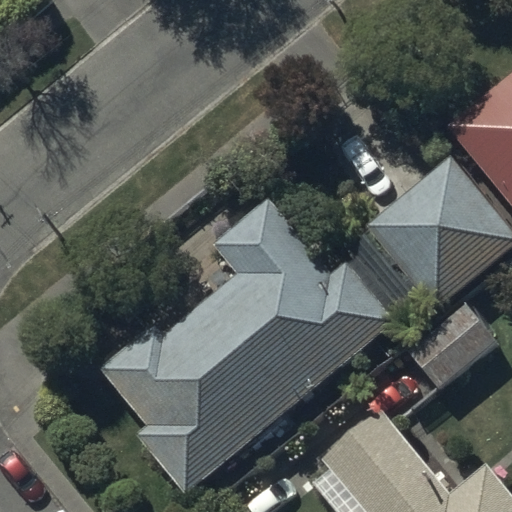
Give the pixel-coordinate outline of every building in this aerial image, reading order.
[(511,94),(454,141),(511,211),(511,94)] [(511,240),(456,172),(372,241),(441,325),(511,266),(511,240)] [(336,289),(274,215),(221,259),(245,288),(171,349),(161,336),(105,383),(153,440),(142,449),(191,508),(401,335),(352,276),(336,289)] [(444,401),(500,351),(470,316),(413,367),(444,401)] [(335,511),(511,511),(511,505),(489,478),(454,507),(387,426),(328,476),(334,483),(321,495),(335,511)]
